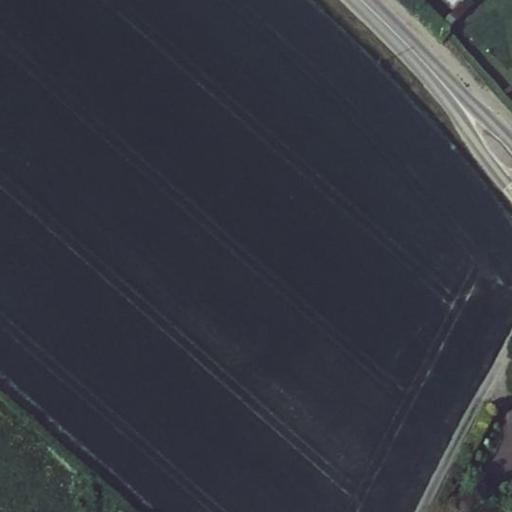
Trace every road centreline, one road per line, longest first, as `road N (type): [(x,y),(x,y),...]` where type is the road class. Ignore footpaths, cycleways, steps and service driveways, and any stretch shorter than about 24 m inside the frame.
road 1 (tertiary): [(358,0),(511,167)]
road 2 (track): [(423,511),(511,337)]
